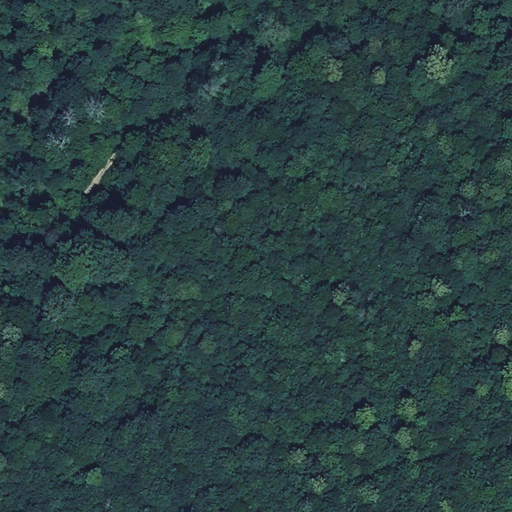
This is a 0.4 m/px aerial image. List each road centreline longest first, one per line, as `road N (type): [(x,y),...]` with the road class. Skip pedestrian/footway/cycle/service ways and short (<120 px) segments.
road 1 (track): [(511,125),(329,200),(120,343),(0,451)]
road 2 (track): [(511,15),(318,49),(101,150),(0,274)]
road 3 (track): [(285,511),(344,476),(511,435)]
